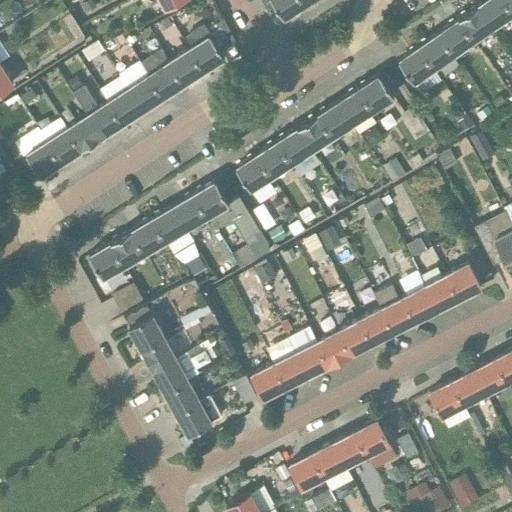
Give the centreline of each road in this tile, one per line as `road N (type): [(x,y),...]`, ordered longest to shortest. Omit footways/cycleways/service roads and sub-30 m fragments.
road 1 (residential): [(164,485),(511,307)]
road 2 (residential): [(26,227),(213,108),(249,108),(289,82)]
road 3 (residential): [(164,485),(26,227)]
road 4 (residential): [(289,82),(354,42),(380,0)]
